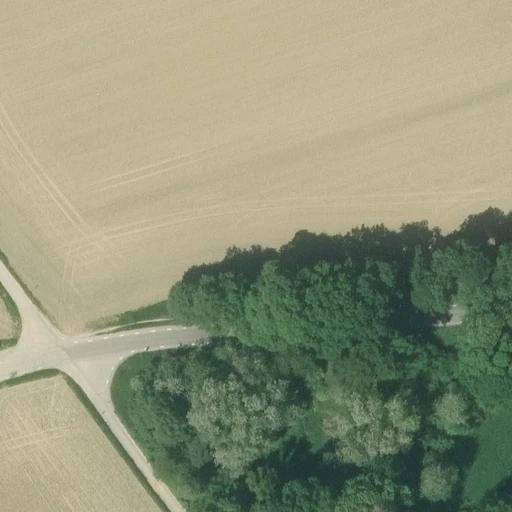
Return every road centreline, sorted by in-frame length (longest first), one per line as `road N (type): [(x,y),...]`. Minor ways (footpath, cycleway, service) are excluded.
road 1 (unclassified): [(59,355),(182,334),(511,308)]
road 2 (unclassified): [(180,511),(59,355)]
